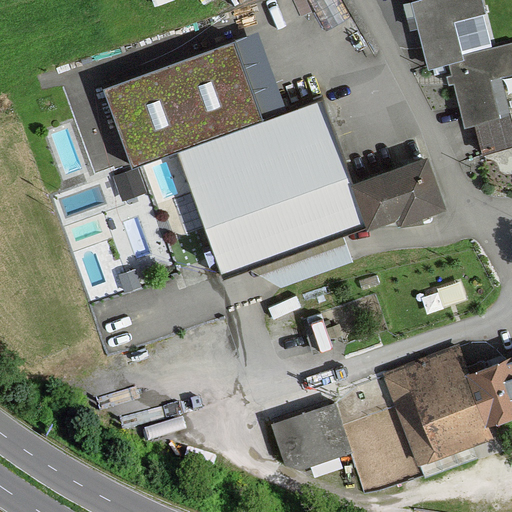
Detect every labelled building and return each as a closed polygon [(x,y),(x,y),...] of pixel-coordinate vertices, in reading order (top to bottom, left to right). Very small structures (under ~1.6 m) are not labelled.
[(448,61),(456,59),(445,17),(480,8),(477,0),(422,0),(411,3),(428,66),(448,61)] [(104,77),(133,155),(262,107),(233,30),(104,77)] [(511,48),(511,44),(456,59),(448,61),(464,123),(474,121),(482,152),(511,144),(511,139),(505,113),(492,116),(482,75),(511,67),(511,48)] [(352,186),(320,98),(176,150),(221,275),(393,213),(395,220),(439,204),(423,160),(352,186)] [(408,446),(475,421),(511,406),(511,357),(467,375),(456,347),(336,393),(345,417),(369,408),(392,470),(414,462),(408,446)] [(298,467),(348,450),(332,402),(270,423),(284,462),(298,467)]
